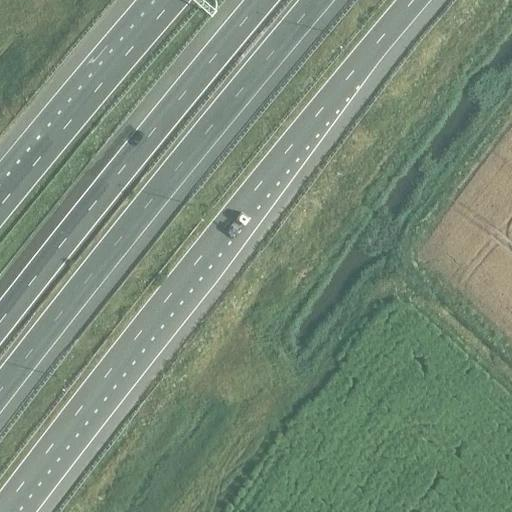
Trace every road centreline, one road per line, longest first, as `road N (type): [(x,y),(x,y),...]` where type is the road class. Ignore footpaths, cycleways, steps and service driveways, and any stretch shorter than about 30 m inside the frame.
road 1 (motorway): [(1,511),(414,0)]
road 2 (motorway): [(0,391),(315,0)]
road 3 (motorway): [(260,0),(0,310)]
road 4 (motorway): [(172,0),(0,207)]
